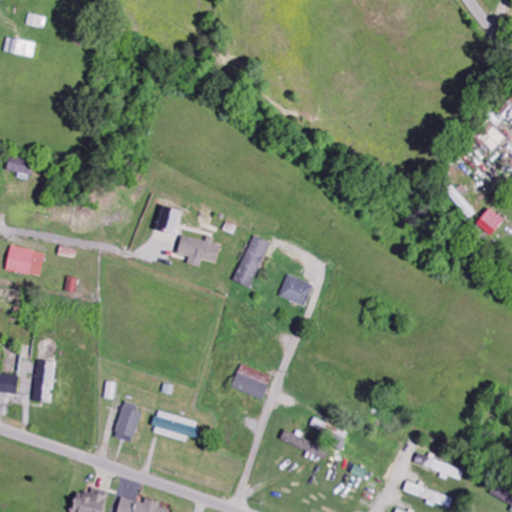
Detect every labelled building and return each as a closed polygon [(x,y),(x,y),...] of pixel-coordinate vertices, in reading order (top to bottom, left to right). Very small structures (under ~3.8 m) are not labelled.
[(45,30),(48,19),(30,15),(27,26),(45,30)] [(5,53),(34,59),(37,45),(8,38),(5,53)] [(511,122),(511,97),(511,98),(494,121),(501,126),(506,118),(511,122)] [(493,154),(506,139),(490,125),(477,140),(493,154)] [(7,172),(18,173),(17,179),(31,182),(34,162),(10,158),(7,172)] [(447,191),(469,221),(477,215),(454,186),(447,191)] [(183,213),(163,207),(155,232),(175,238),(183,213)] [(477,226),(492,238),(505,222),(490,210),(477,226)] [(188,265),(201,269),(203,261),(216,264),(221,245),(183,236),(178,255),(189,258),(188,265)] [(271,243),(253,237),(235,283),(253,290),(271,243)] [(7,273),(42,277),(45,253),(10,248),(7,273)] [(281,299),(307,307),(314,285),(287,277),(281,299)] [(35,404),(54,405),(56,363),(37,362),(35,404)] [(233,390),(265,399),(272,375),(240,366),(233,390)] [(0,393),(18,394),(18,376),(0,375),(0,393)] [(105,399),(115,400),(118,384),(108,382),(105,399)] [(132,444),(144,410),(125,404),(114,437),(132,444)] [(152,433),(191,444),(197,426),(170,419),(171,415),(158,412),(152,433)] [(331,446),(342,452),(350,434),(315,418),(311,427),(334,438),(331,446)] [(281,441),(326,460),(330,450),(285,432),(281,441)] [(466,470),(429,458),(418,454),(415,466),(449,477),(462,481),(466,470)] [(404,494),(436,505),(437,504),(452,509),(455,499),(408,483),(404,494)] [(511,506),(511,490),(497,483),(491,495),(511,506)] [(102,511),(106,493),(92,490),(91,495),(76,492),(72,511),(102,511)] [(144,504),(122,498),(118,511),(170,511),(171,511),(160,508),(161,503),(145,499),(144,504)]
